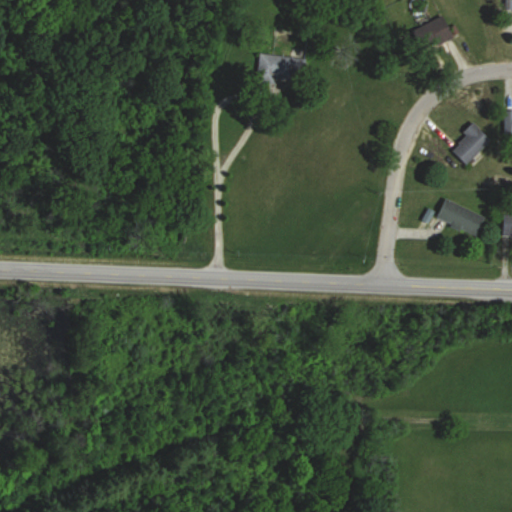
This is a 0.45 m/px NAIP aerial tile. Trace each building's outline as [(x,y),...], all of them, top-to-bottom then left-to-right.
[(450,35),(439,14),(408,30),(418,51),(450,35)] [(274,71),(293,73),(295,56),(255,53),(252,81),(273,83),(274,71)] [(511,132),(511,109),(501,110),(501,133),(511,132)] [(447,147),(463,164),(488,139),(472,122),(447,147)] [(483,217),(443,196),(433,215),(474,236),(483,217)] [(511,213),(499,213),(498,236),(511,236),(511,213)]
